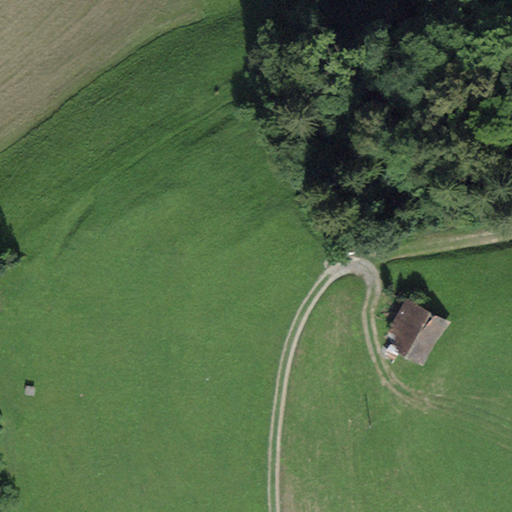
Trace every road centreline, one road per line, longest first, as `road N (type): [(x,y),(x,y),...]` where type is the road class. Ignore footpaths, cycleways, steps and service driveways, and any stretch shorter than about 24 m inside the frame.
road 1 (track): [(511,428),(404,392),(383,375),(373,345),(370,273),(341,266),(306,304),(283,367),(274,511)]
road 2 (track): [(357,265),(511,233)]
